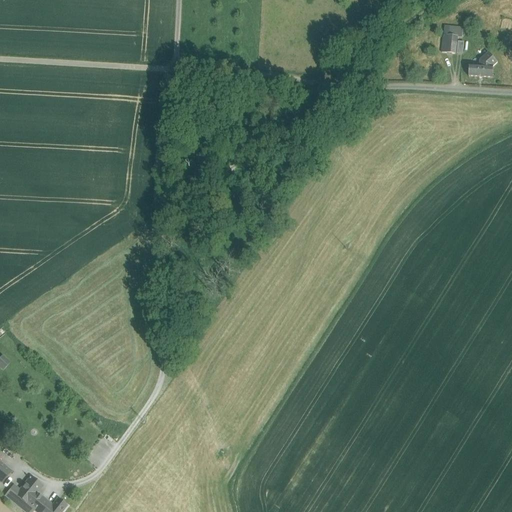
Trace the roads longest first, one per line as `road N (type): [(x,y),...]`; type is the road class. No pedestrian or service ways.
road 1 (track): [(357,82),(169,216),(159,242),(158,392),(93,476),(53,483)]
road 2 (unclassified): [(0,59),(511,93)]
